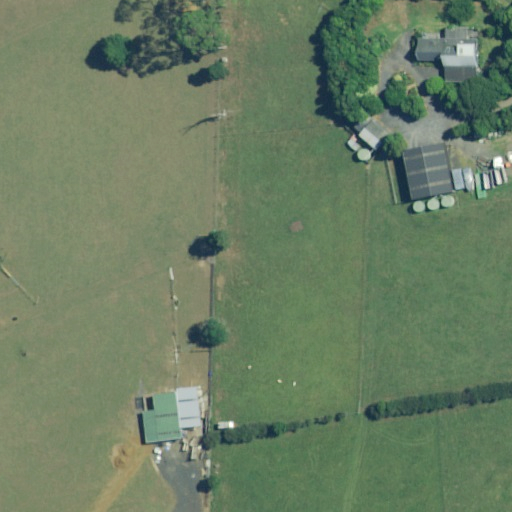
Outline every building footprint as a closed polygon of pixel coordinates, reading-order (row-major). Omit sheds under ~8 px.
[(447,83),(472,83),(472,79),(480,79),(480,38),(470,38),(470,28),(449,28),(449,40),(421,40),(421,62),(447,62),(447,83)] [(334,90),(324,91),(326,106),(336,105),(334,90)] [(361,123),(357,128),(364,134),(362,136),(380,151),(386,144),(384,142),(392,132),(370,114),(368,117),(361,111),(355,118),(361,123)] [(466,173),(454,176),(447,144),(407,152),(417,201),(457,193),(457,195),(470,192),(466,173)] [(184,440),(180,394),(157,396),(158,411),(146,412),(149,443),(184,440)] [(202,448),(191,447),(191,462),(201,463),(202,448)]
